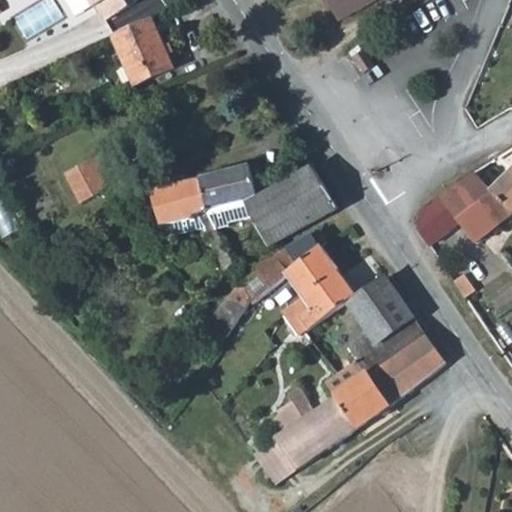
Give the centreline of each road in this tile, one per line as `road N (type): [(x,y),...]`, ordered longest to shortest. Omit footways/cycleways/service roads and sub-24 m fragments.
road 1 (tertiary): [(376,210),(236,0)]
road 2 (tertiary): [(511,409),(376,210)]
road 3 (unclassified): [(376,210),(462,150),(511,137)]
